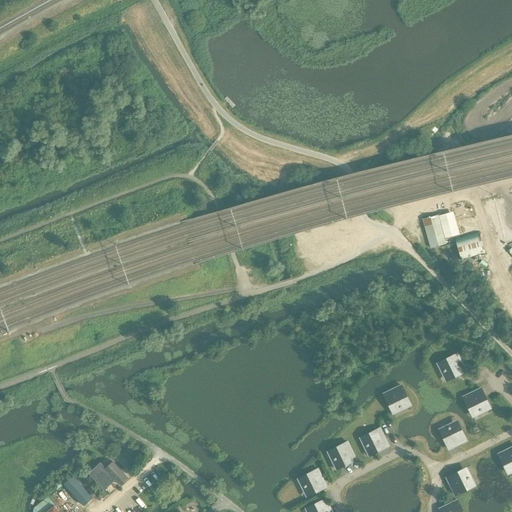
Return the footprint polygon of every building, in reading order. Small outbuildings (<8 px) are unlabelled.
[(423,219),(431,248),(446,243),(439,215),(423,219)] [(440,365),(447,378),(459,372),(460,374),(466,371),(457,353),(451,356),(452,359),(440,365)] [(389,399),(394,411),(408,404),(402,392),(404,391),(401,385),(383,394),(386,400),(389,399)] [(468,402),(474,414),(487,407),(481,395),(484,394),(481,388),(463,397),(466,403),(468,402)] [(445,443),(449,449),(466,440),(463,434),(461,435),(455,423),(442,430),(448,442),(445,443)] [(363,439),(369,452),(381,447),(382,449),(389,446),(380,428),(374,431),(375,433),(363,439)] [(330,453),(337,466),(349,460),(350,463),(356,460),(347,442),(341,445),(342,447),(330,453)] [(503,459),(509,471),(511,469),(511,447),(498,454),(501,460),(503,459)] [(120,485),(128,478),(113,462),(105,468),(100,463),(89,473),(104,490),(115,479),(120,485)] [(301,480),(307,493),(319,488),(320,490),(326,487),(318,469),(312,472),(313,474),(301,480)] [(455,495),(461,492),(460,490),(472,484),(466,471),(454,477),(453,474),(446,477),(455,495)] [(92,499),(72,476),(66,481),(86,504),(92,499)] [(33,511),(60,511),(55,505),(48,497),(34,508),(33,511)] [(309,510),(309,511),(331,511),(325,499),(319,502),(320,504),(309,510)] [(460,511),(458,507),(460,506),(457,500),(439,509),(440,511),(460,511)]
